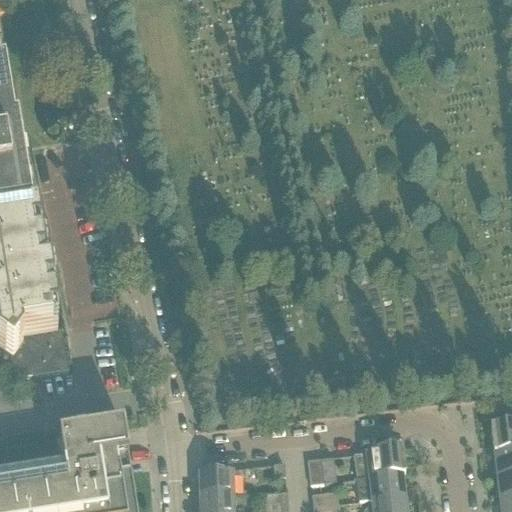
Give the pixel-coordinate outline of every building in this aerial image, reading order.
[(0,361),(5,355),(11,360),(2,373),(3,380),(8,383),(68,374),(61,333),(57,334),(50,293),(46,293),(37,236),(33,236),(19,151),(16,151),(7,94),(3,95),(0,75),(0,361)] [(491,432),(493,457),(511,454),(511,416),(499,418),(500,431),(491,432)] [(0,511),(135,511),(134,502),(123,504),(119,477),(117,464),(119,463),(128,462),(123,432),(112,433),(58,442),(58,443),(62,469),(63,473),(0,483),(0,511)] [(358,459),(353,459),(356,484),(361,483),(375,482),(400,478),(404,478),(401,454),(378,456),(358,459)] [(497,477),(497,480),(511,478),(511,454),(493,457),(495,457),(493,472),(495,472),(495,471),(498,472),(499,477),(497,477)] [(319,463),(307,465),(310,490),(322,488),(319,463)] [(283,468),(273,469),(274,483),(284,482),(283,468)] [(198,478),(199,500),(233,499),(232,477),(198,478)] [(361,483),(356,484),(359,506),(372,505),(403,501),(401,485),(400,479),(400,478),(375,482),(361,483)] [(500,501),(500,504),(511,502),(511,478),(497,480),(498,482),(496,496),(498,496),(498,495),(501,496),(502,501),(500,501)] [(311,499),(312,511),(337,509),(336,496),(311,499)] [(266,498),(264,511),(286,511),(285,497),(266,498)] [(199,500),(199,511),(233,511),(233,499),(199,500)] [(404,511),(403,501),(372,505),(372,508),(370,509),(369,509),(368,510),(366,511),(365,511),(404,511)] [(511,511),(511,502),(500,504),(501,505),(499,511),(511,511)]
